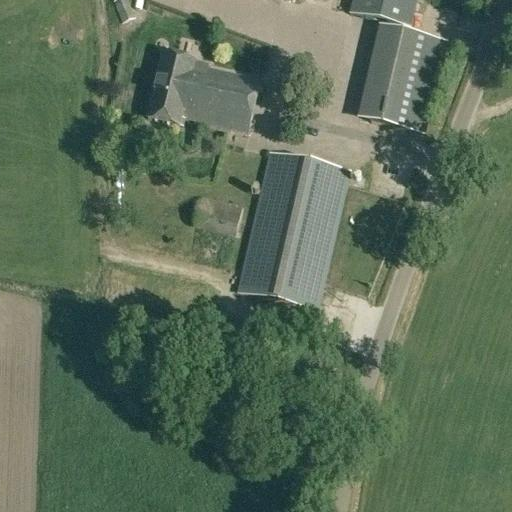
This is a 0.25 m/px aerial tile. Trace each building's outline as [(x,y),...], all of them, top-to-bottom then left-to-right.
[(410,30),(417,0),(354,0),(351,16),(410,30)] [(422,138),(444,45),(393,33),(371,125),(422,138)] [(250,135),(261,84),(194,69),(195,64),(164,56),(149,122),(180,129),(182,120),(250,135)] [(317,314),(349,174),(270,157),(238,296),(317,314)] [(235,239),(243,209),(203,200),(196,231),(235,239)] [(140,274),(138,304),(152,305),(154,275),(140,274)]
